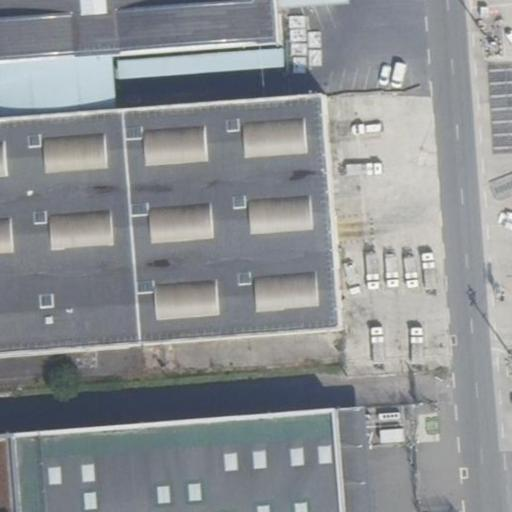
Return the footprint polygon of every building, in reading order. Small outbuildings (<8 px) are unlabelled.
[(0,0),(0,69),(282,48),(280,15),(352,9),(351,0),(0,0)] [(285,70),(282,48),(0,69),(0,110),(1,122),(119,113),(116,84),(285,70)] [(327,97),(119,113),(119,115),(1,124),(1,122),(0,122),(0,357),(345,329),(327,97)] [(119,115),(119,113),(1,122),(1,124),(119,115)] [(379,511),(371,410),(0,439),(0,511),(379,511)]
